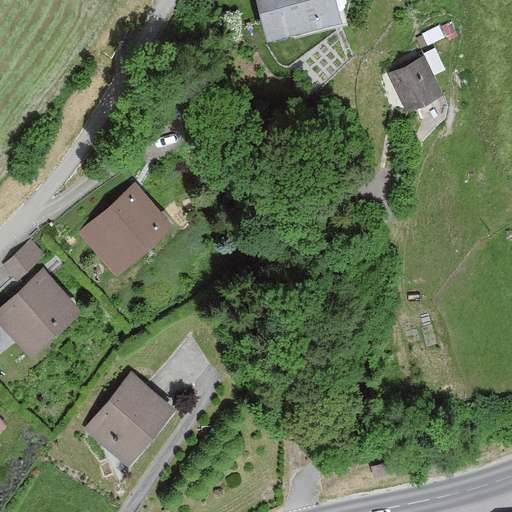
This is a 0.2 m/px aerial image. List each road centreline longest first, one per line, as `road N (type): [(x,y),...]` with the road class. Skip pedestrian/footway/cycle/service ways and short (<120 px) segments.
road 1 (residential): [(0,237),(57,178),(174,0)]
road 2 (secondary): [(364,511),(511,476)]
